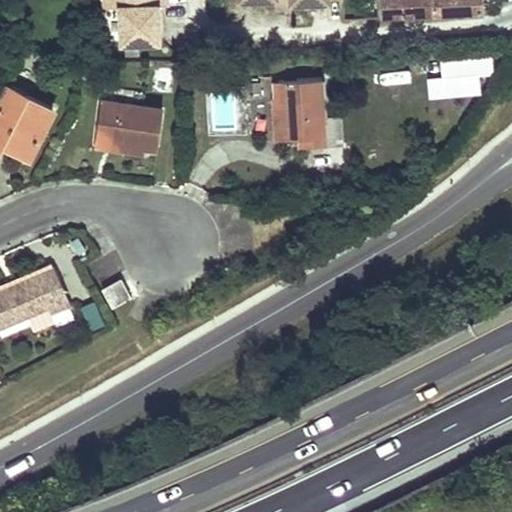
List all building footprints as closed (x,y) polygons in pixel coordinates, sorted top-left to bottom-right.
[(107,0),(107,6),(123,5),(124,40),(161,38),(159,3),(170,3),(170,0),(107,0)] [(383,0),(384,15),(481,8),(480,0),(383,0)] [(431,94),(483,87),(481,70),(496,68),(493,47),(441,54),(443,70),(428,72),(431,94)] [(282,137),(290,137),(299,136),(327,135),(324,76),(279,78),(280,96),(282,137)] [(31,150),(54,106),(10,83),(0,102),(0,150),(6,137),(31,150)] [(282,137),(280,96),(272,96),(274,137),(282,137)] [(145,147),(157,149),(163,107),(102,99),(96,140),(145,147)] [(327,135),(299,136),(299,144),(327,143),(327,135)] [(145,147),(96,140),(95,147),(144,154),(145,147)] [(53,311),(71,303),(55,267),(0,291),(0,325),(0,326),(49,304),(53,311)] [(104,290),(113,305),(131,294),(123,279),(104,290)] [(97,298),(84,302),(91,325),(103,321),(97,298)]
